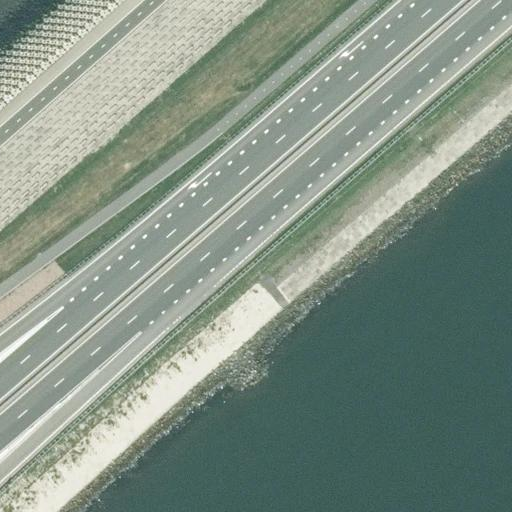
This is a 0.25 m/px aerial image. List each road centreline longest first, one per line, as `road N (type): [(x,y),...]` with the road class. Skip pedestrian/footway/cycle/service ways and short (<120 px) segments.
road 1 (motorway): [(444,0),(72,322)]
road 2 (motorway): [(132,319),(501,0)]
road 3 (motorway): [(0,462),(132,319)]
road 4 (motorway): [(0,432),(132,319)]
